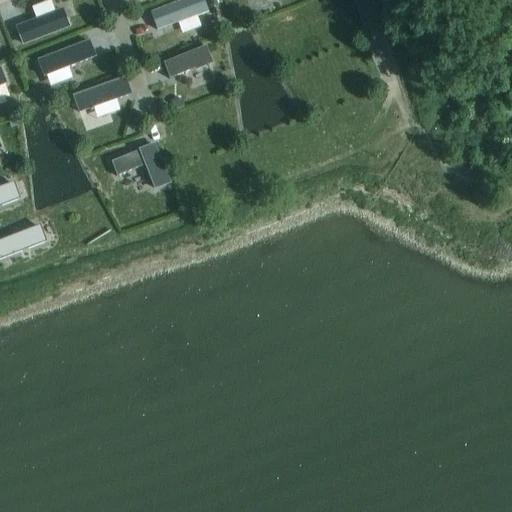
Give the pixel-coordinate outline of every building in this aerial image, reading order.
[(182,0),(150,13),(156,30),(205,11),(200,0),(182,0)] [(62,10),(60,9),(15,27),(22,45),(66,28),(63,20),(65,17),(62,10)] [(37,59),(43,77),(95,57),(88,39),(37,59)] [(169,79),(209,63),(203,47),(162,63),(169,79)] [(73,96),(78,112),(129,94),(123,78),(73,96)] [(145,165),(154,188),(168,182),(153,144),(110,162),(116,176),(145,165)] [(12,183),(0,187),(0,205),(18,199),(12,183)] [(39,226),(0,240),(0,258),(44,241),(39,226)]
